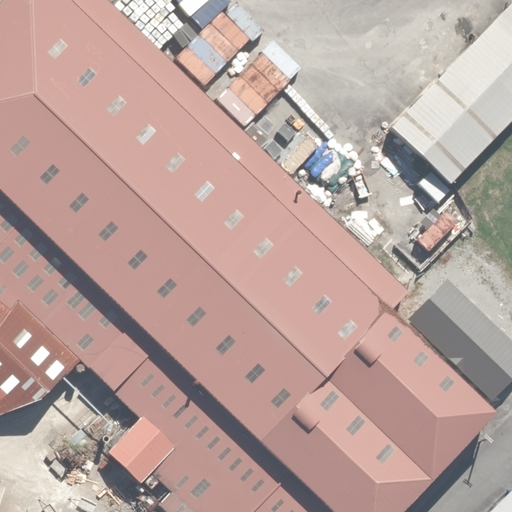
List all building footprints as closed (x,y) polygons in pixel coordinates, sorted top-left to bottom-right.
[(412,293),(102,0),(14,0),(0,22),(0,282),(81,354),(141,416),(111,446),(186,511),(391,511),(495,402),(393,308),(412,293)] [(511,108),(511,0),(507,0),(395,123),(452,175),(511,108)] [(511,297),(482,250),(434,280),(495,377),(511,367),(511,297)] [(0,408),(32,398),(81,354),(0,282),(0,408)] [(511,511),(511,489),(490,511),(511,511)]
